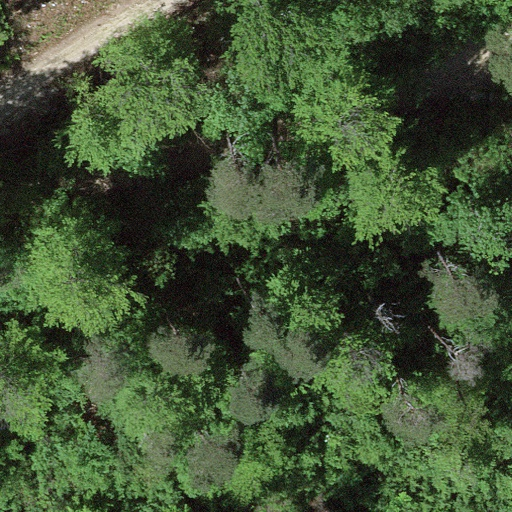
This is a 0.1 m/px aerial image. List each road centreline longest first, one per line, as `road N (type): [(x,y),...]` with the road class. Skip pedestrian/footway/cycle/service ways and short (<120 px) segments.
road 1 (track): [(511,25),(352,96),(0,213)]
road 2 (track): [(153,0),(0,100)]
